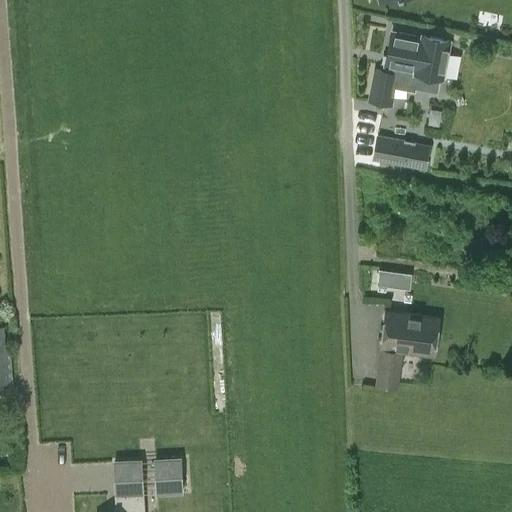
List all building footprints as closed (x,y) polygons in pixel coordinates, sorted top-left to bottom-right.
[(441,77),(449,40),(421,34),(421,36),(396,31),(389,65),(388,70),(373,67),(367,99),(389,103),(397,66),(414,70),(414,71),(441,77)] [(431,145),(377,135),(372,160),(426,170),(431,145)] [(379,270),(377,284),(389,286),(391,272),(379,270)] [(375,385),(395,388),(400,351),(434,356),(440,317),(385,310),(375,385)] [(0,325),(0,382),(11,382),(9,349),(5,350),(3,325),(0,325)] [(181,458),(155,459),(156,493),(183,491),(181,458)] [(139,511),(139,491),(116,492),(116,503),(116,505),(116,511),(139,511)]
